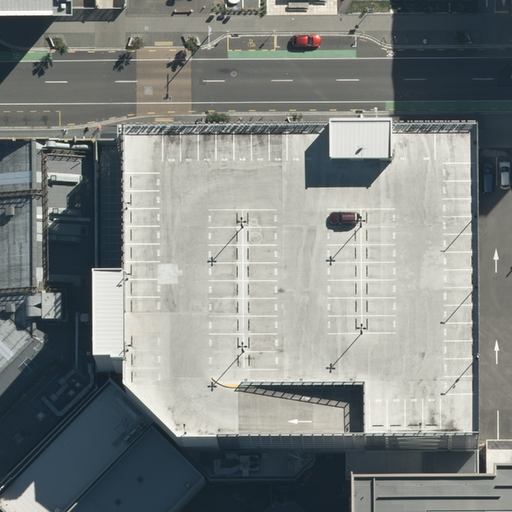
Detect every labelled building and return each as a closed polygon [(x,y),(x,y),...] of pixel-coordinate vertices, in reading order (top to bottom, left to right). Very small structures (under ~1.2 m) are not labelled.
[(0,0),(0,14),(64,15),(63,0),(0,0)] [(127,149),(99,150),(100,391),(114,405),(145,435),(152,427),(159,422),(181,448),(478,447),(476,147),(455,147),(149,149),(127,149)] [(0,492),(100,391),(99,150),(0,150),(0,492)] [(100,391),(0,492),(0,511),(1,511),(69,511),(145,435),(114,405),(100,391)] [(145,435),(69,511),(176,511),(205,483),(207,481),(152,427),(145,435)] [(494,475),(351,476),(351,511),(511,511),(511,464),(508,465),(494,464),(494,475)]
